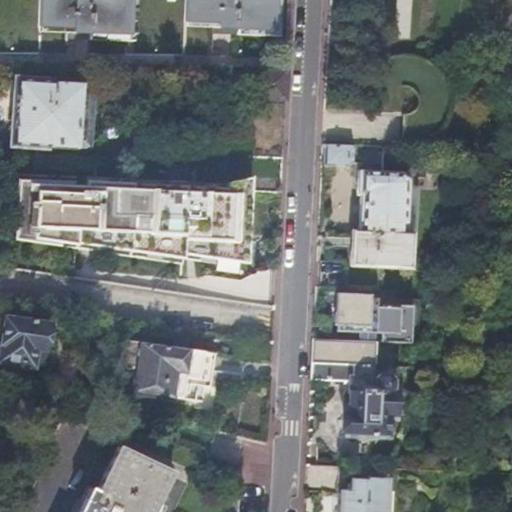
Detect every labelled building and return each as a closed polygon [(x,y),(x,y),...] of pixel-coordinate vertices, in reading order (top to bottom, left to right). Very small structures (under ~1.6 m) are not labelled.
[(37,0),(37,26),(90,29),(89,35),(125,36),(126,0),(37,0)] [(184,0),(183,21),(217,23),(216,27),(269,31),(270,0),(184,0)] [(83,67),(18,66),(17,131),(82,132),(83,67)] [(278,192),(284,70),(254,70),(249,157),(215,156),(213,193),(24,164),(23,230),(244,263),(248,190),(278,192)] [(323,123),(322,142),(352,144),(357,144),(358,125),(323,123)] [(322,142),(321,162),(347,163),(352,157),(352,144),(322,142)] [(349,228),(347,264),(404,266),(406,231),(402,230),(405,178),(398,171),(357,168),(355,193),(358,193),(357,228),(349,228)] [(357,341),(371,341),(371,332),(377,332),(376,340),(406,342),(408,304),(379,303),(378,306),(373,305),(373,296),(335,294),(333,329),(357,330),(357,341)] [(0,343),(0,360),(29,365),(32,347),(41,348),(44,325),(4,318),(0,343)] [(212,337),(113,321),(110,339),(210,353),(212,337)] [(312,338),(310,359),(372,363),(374,342),(371,341),(357,341),(312,338)] [(210,353),(110,339),(107,360),(125,362),(122,382),(204,395),(210,353)] [(310,359),(309,379),(351,381),(349,413),(344,413),(342,433),(386,436),(387,416),(392,416),(394,388),(390,387),(391,381),(386,375),(376,375),(371,377),(372,363),(310,359)] [(150,511),(169,474),(115,447),(93,490),(88,487),(75,511),(150,511)] [(338,489),(336,511),(384,511),(386,478),(364,476),(364,479),(348,478),(347,490),(338,489)]
